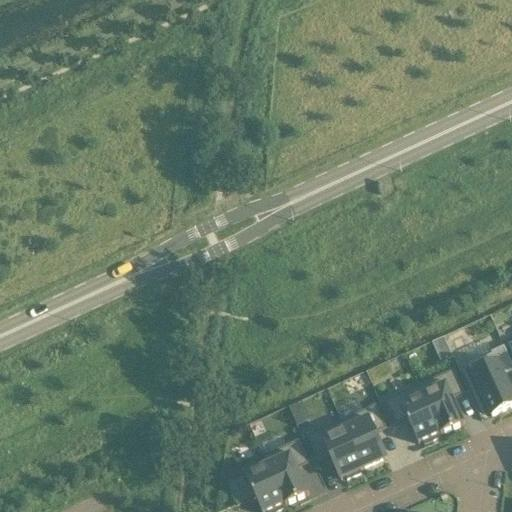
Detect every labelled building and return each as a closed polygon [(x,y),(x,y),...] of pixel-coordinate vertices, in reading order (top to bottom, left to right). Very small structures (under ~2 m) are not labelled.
[(434,351),(446,346),(443,339),(432,344),(434,351)] [(492,418),(511,408),(511,396),(503,376),(511,371),(511,365),(504,348),(491,354),(492,356),(468,367),(492,418)] [(379,383),(373,371),(367,374),(372,386),(379,383)] [(441,435),(440,436),(440,437),(464,426),(452,400),(464,395),(454,372),(419,387),(441,435)] [(441,435),(419,387),(384,403),(395,426),(407,421),(418,446),(423,443),(424,446),(438,440),(437,437),(440,436),(441,435)] [(341,423),(363,471),(386,460),(375,436),(387,431),(376,407),(341,423)] [(363,471),(341,423),(307,438),(317,462),(329,456),(340,481),(346,478),(347,481),(361,475),(359,472),(363,471)] [(262,458),(264,462),(265,462),(285,506),(284,506),(285,507),(308,496),(297,471),(309,466),(298,442),(262,458)] [(281,508),(284,506),(285,506),(265,462),(264,462),(243,472),(245,477),(226,485),(237,509),(255,500),(260,511),(279,511),(283,510),(281,508)]
